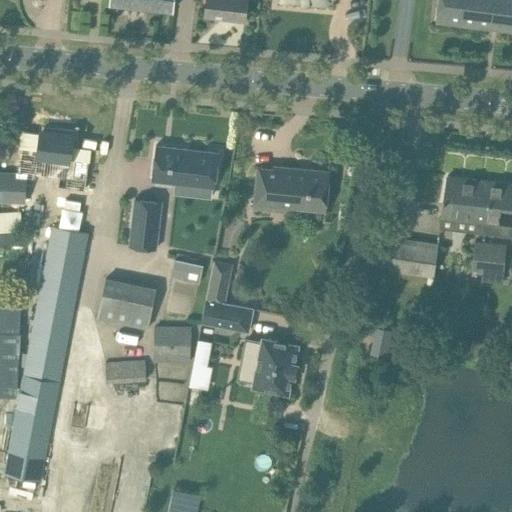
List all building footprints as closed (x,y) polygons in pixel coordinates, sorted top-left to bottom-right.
[(173,9),(173,0),(110,0),(111,2),(173,9)] [(207,0),(206,13),(244,17),(246,0),(207,0)] [(438,0),(436,20),(488,26),(491,0),(438,0)] [(511,0),(491,0),(488,26),(511,29),(511,0)] [(28,170),(53,173),(67,175),(69,159),(73,133),(41,129),(38,154),(30,153),(28,170)] [(219,152),(156,144),(152,179),(174,182),(172,193),(211,197),(212,186),(215,186),(219,152)] [(293,207),(325,210),(329,170),(274,165),(273,168),(257,166),(253,208),(292,212),(293,207)] [(0,171),(0,201),(25,202),(26,173),(0,171)] [(469,219),(486,221),(487,221),(490,196),(481,194),(483,180),(447,176),(441,225),(468,228),(469,219)] [(511,183),(483,180),(481,194),(490,196),(487,221),(486,221),(484,233),(511,236),(511,183)] [(161,200),(135,197),(129,245),(156,248),(161,200)] [(0,230),(21,229),(21,210),(0,211),(0,230)] [(25,365),(5,470),(40,477),(87,233),(52,226),(28,353),(21,352),(19,364),(25,365)] [(25,231),(0,231),(0,243),(25,243),(25,231)] [(388,268),(399,270),(433,275),(438,244),(393,236),(388,268)] [(480,272),(484,239),(475,238),(472,271),(480,272)] [(484,239),(480,272),(504,274),(507,241),(484,239)] [(202,281),(207,263),(180,255),(175,274),(202,281)] [(211,267),(206,297),(222,300),(228,271),(211,267)] [(249,332),(254,306),(222,300),(206,297),(201,322),(249,332)] [(155,325),(153,361),(190,362),(192,326),(155,325)] [(387,356),(393,329),(377,326),(372,352),(387,356)] [(246,339),(239,377),(254,380),(253,385),(288,392),(298,344),(262,337),(261,342),(246,339)] [(192,368),(206,371),(212,341),(198,338),(192,368)] [(144,359),(106,362),(107,382),(146,380),(144,359)] [(172,493),(168,511),(183,511),(187,496),(172,493)]
